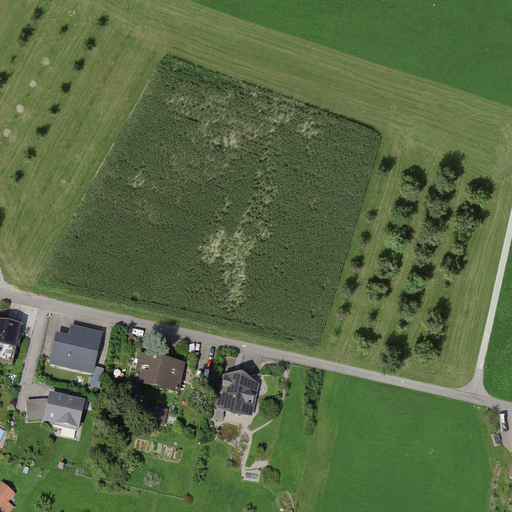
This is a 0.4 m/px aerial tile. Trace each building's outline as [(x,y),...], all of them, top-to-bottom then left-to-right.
[(24,333),(0,327),(0,358),(17,363),(24,333)] [(104,333),(75,327),(73,337),(60,334),(54,367),(96,375),(104,333)] [(187,365),(144,356),(137,385),(181,394),(187,365)] [(262,386),(227,378),(220,409),(255,417),(262,386)] [(89,402),(55,395),(54,402),(29,403),(30,421),(50,420),(49,424),(83,431),(89,402)] [(144,420),(166,425),(170,408),(147,403),(144,420)] [(5,484),(0,489),(0,504),(8,511),(12,511),(17,507),(10,501),(16,494),(5,484)]
